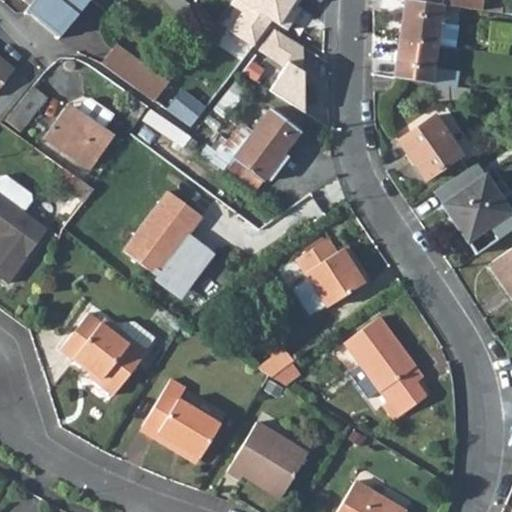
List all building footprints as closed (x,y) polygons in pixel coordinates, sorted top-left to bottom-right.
[(18,0),(29,8),(35,0),(18,0)] [(35,0),(29,8),(23,15),(56,40),(89,0),(35,0)] [(441,0),(441,7),(501,16),(502,8),(481,5),(481,0),(441,0)] [(403,1),(397,42),(433,47),(438,7),(403,1)] [(489,25),(487,42),(508,46),(511,28),(489,25)] [(397,42),(392,81),(427,85),(430,70),(433,47),(397,42)] [(101,66),(153,105),(167,86),(114,47),(101,66)] [(272,93),(298,104),(312,74),(286,62),(272,93)] [(0,85),(10,74),(0,64),(0,85)] [(430,70),(427,85),(445,88),(453,89),(455,74),(430,70)] [(445,88),(427,85),(426,98),(443,101),(445,88)] [(31,88),(4,123),(18,134),(46,99),(31,88)] [(60,137),(54,144),(87,167),(109,138),(101,132),(111,119),(90,104),(84,105),(78,114),(77,114),(72,119),(60,110),(48,128),(60,137)] [(264,110),(228,160),(256,182),(293,132),(264,110)] [(430,117),(394,142),(420,181),(457,156),(430,117)] [(479,177),(438,207),(463,244),(505,214),(479,177)] [(0,178),(0,284),(2,286),(43,232),(20,215),(29,203),(28,194),(6,178),(0,178)] [(165,193),(120,254),(154,278),(199,218),(165,193)] [(321,239),(290,259),(320,307),(362,281),(340,245),(329,252),(321,239)] [(511,245),(485,266),(511,302),(511,301),(511,245)] [(372,316),(338,342),(384,401),(417,375),(372,316)] [(84,317),(56,354),(78,370),(80,367),(87,373),(83,378),(109,397),(143,354),(114,332),(111,337),(84,317)] [(279,350),(253,370),(261,374),(268,379),(289,362),(279,350)] [(165,379),(136,426),(191,460),(214,423),(174,398),(180,388),(165,379)] [(249,422),(219,470),(233,479),(235,475),(252,485),(255,480),(277,493),(301,453),(249,422)] [(347,478),(327,511),(397,511),(399,509),(347,478)]
